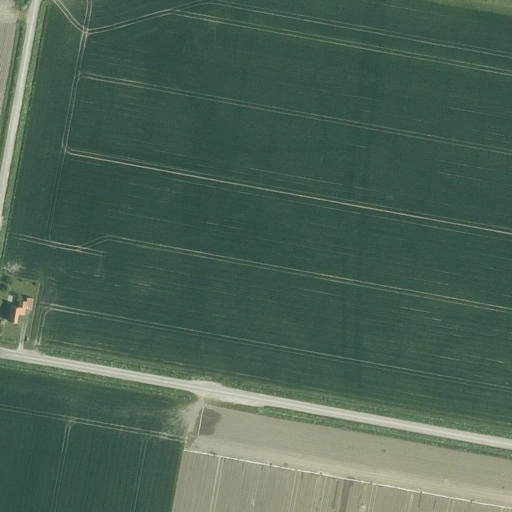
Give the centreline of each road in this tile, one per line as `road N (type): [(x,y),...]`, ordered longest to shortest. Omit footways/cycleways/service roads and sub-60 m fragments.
road 1 (unclassified): [(511,445),(0,352)]
road 2 (unclassified): [(0,195),(35,0)]
